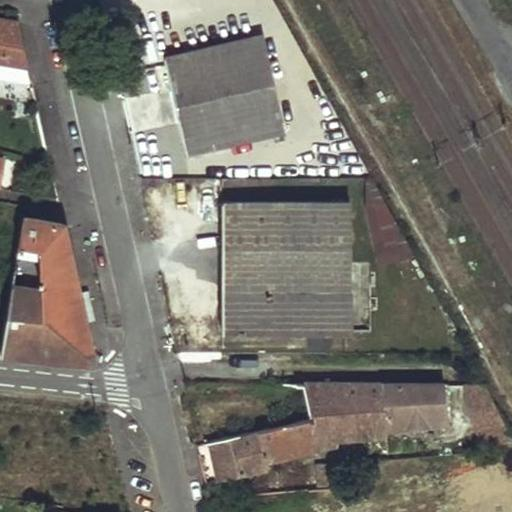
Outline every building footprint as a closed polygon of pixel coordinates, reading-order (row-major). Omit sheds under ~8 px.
[(20,21),(0,18),(0,72),(1,73),(1,80),(32,84),(20,21)] [(275,148),(288,145),(263,35),(166,58),(188,154),(272,136),(275,148)] [(377,259),(412,253),(369,180),(355,180),(377,259)] [(226,324),(352,325),(352,204),(225,201),(226,324)] [(63,224),(25,216),(20,240),(40,243),(32,289),(12,285),(4,327),(0,351),(0,352),(93,364),(63,224)] [(195,392),(189,393),(202,442),(210,440),(216,438),(238,433),(262,427),(261,420),(253,422),(244,381),(191,380),(195,392)] [(470,409),(490,406),(487,381),(467,383),(470,409)] [(262,427),(318,413),(312,382),(269,382),(276,416),(261,420),(262,427)] [(342,436),(355,436),(351,383),(312,382),(318,413),(337,408),(342,436)] [(395,434),(395,426),(453,424),(448,385),(351,383),(355,436),(395,434)] [(202,442),(189,393),(184,394),(196,443),(202,442)] [(276,458),(344,444),(342,436),(337,408),(318,413),(262,427),(238,433),(216,438),(224,473),(247,469),(277,462),(276,458)]
